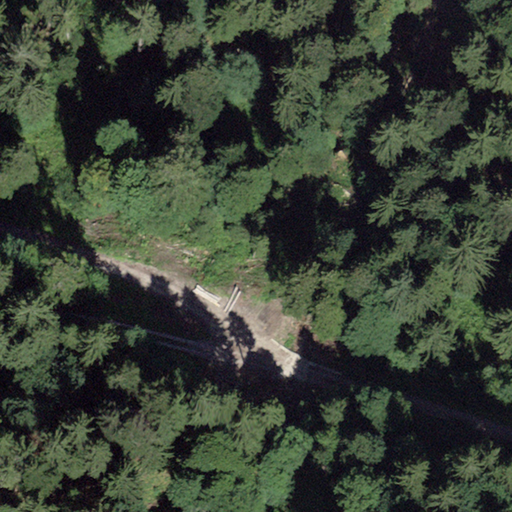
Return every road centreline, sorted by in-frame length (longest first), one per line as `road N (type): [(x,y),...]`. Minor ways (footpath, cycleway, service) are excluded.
road 1 (track): [(0,304),(254,356),(511,434)]
road 2 (track): [(254,356),(143,280),(0,229)]
